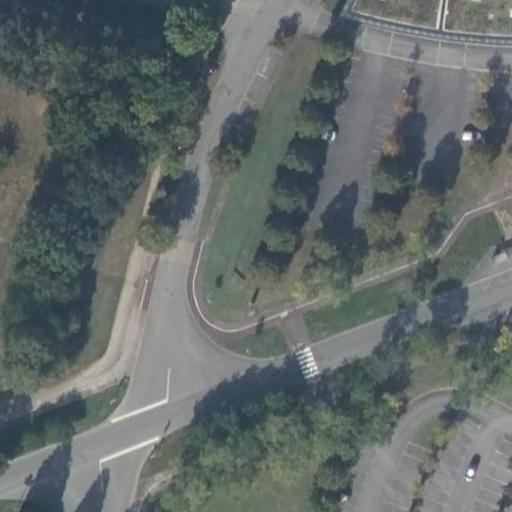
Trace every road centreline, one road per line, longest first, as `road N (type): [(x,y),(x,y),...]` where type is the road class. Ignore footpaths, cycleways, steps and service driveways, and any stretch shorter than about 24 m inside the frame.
road 1 (tertiary): [(266,19),(196,180),(177,251),(170,416)]
road 2 (tertiary): [(511,287),(170,416)]
